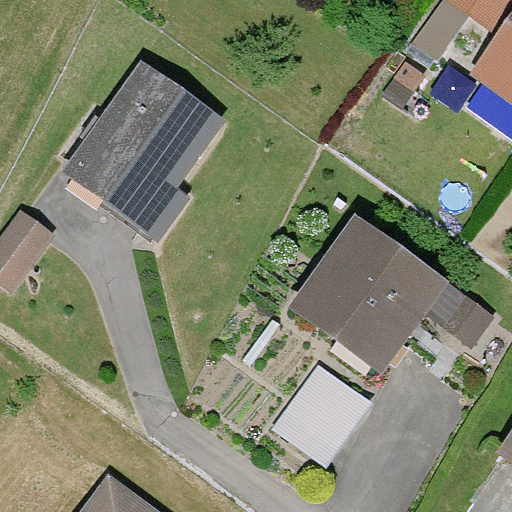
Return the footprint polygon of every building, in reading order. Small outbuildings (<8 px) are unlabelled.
[(511,31),(477,85),(511,107),(511,31)] [(75,183),(168,246),(197,203),(184,194),(235,118),(155,64),(75,183)] [(307,304),(400,365),(458,276),(365,216),(307,304)] [(0,255),(0,290),(13,300),(54,243),(25,222),(0,255)] [(279,445),(335,476),(375,407),(319,375),(279,445)] [(152,511),(109,482),(87,511),(152,511)]
